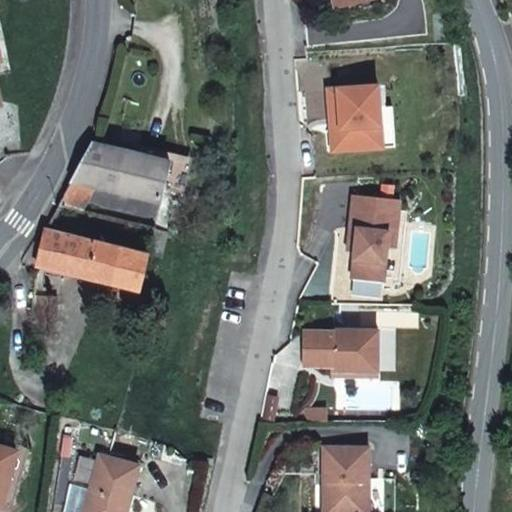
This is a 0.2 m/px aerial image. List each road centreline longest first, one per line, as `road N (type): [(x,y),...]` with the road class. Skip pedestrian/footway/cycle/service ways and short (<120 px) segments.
road 1 (residential): [(274,0),(291,214),(236,426),(228,511)]
road 2 (tertiary): [(476,511),(504,205),(501,71),(477,0)]
road 3 (residential): [(0,241),(63,137),(100,0)]
